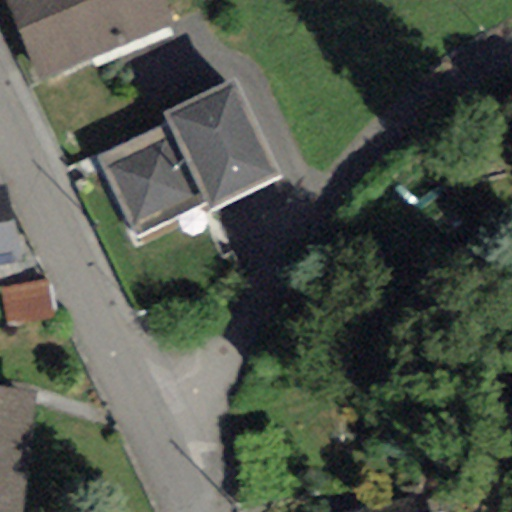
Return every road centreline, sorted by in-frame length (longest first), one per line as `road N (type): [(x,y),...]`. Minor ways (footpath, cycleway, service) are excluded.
road 1 (residential): [(143,411),(208,371),(234,341),(353,160),(414,101),(511,45)]
road 2 (residential): [(143,411),(0,105)]
